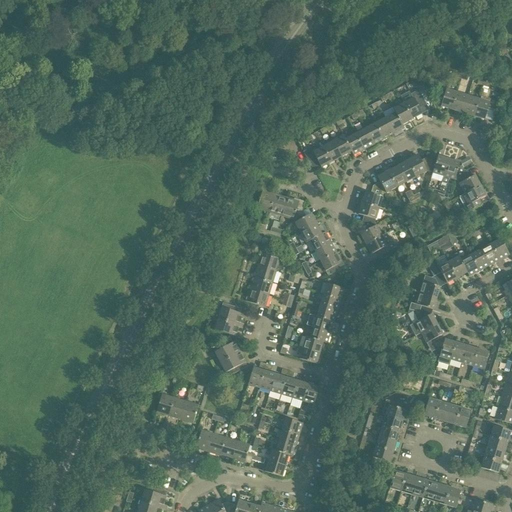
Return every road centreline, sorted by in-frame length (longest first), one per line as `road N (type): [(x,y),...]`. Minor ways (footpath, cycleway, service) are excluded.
road 1 (primary): [(45,511),(240,125),(289,35),(318,0)]
road 2 (residential): [(489,176),(471,145),(436,133),(359,173),(344,226),(364,283),(335,376)]
road 3 (residential): [(335,376),(301,480),(280,487),(225,477),(188,496),(182,511)]
